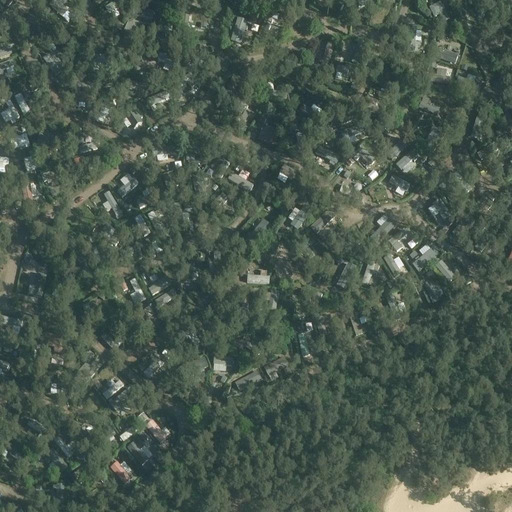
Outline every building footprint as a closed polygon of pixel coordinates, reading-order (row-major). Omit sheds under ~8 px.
[(55,0),(50,6),(62,19),(68,13),(63,7),(68,2),(66,0),(55,0)] [(131,0),(122,0),(111,14),(117,19),(132,0),(131,0)] [(441,3),(430,9),(434,19),(439,16),(444,23),(449,20),(441,3)] [(140,9),(138,15),(150,17),(152,11),(140,9)] [(164,39),(172,38),(171,14),(163,15),(164,39)] [(266,18),(259,37),(265,39),(272,21),(266,18)] [(239,46),(246,23),(237,20),(230,42),(239,46)] [(31,25),(44,39),(48,35),(35,21),(31,25)] [(191,33),(199,33),(200,21),(191,21),(191,33)] [(366,45),(359,44),(354,66),(360,67),(366,45)] [(327,45),(320,67),(327,69),(334,47),(327,45)] [(205,65),(192,48),(187,52),(199,69),(205,65)] [(456,57),(434,50),(431,59),(453,65),(456,57)] [(11,53),(0,56),(0,65),(14,60),(11,53)] [(49,55),(43,59),(56,78),(63,74),(49,55)] [(161,56),(158,63),(177,69),(179,62),(161,56)] [(94,71),(108,71),(108,57),(94,57),(94,71)] [(0,66),(0,72),(15,67),(13,61),(0,66)] [(334,74),(357,80),(359,73),(337,66),(334,74)] [(4,72),(4,79),(16,79),(16,71),(4,72)] [(393,74),(388,85),(394,88),(399,76),(393,74)] [(191,80),(188,75),(173,85),(176,90),(191,80)] [(448,79),(427,76),(426,84),(447,87),(448,79)] [(240,87),(242,83),(233,77),(226,88),(233,92),(238,85),(240,87)] [(476,95),(479,87),(456,79),(453,87),(476,95)] [(111,91),(130,96),(132,91),(112,86),(111,91)] [(287,98),(287,90),(265,90),(265,98),(287,98)] [(72,93),(71,102),(96,105),(97,97),(72,93)] [(369,99),(365,113),(390,120),(392,113),(376,108),(378,102),(369,99)] [(230,121),(237,125),(247,107),(240,104),(230,121)] [(421,104),(419,110),(437,117),(440,111),(421,104)] [(319,116),(304,106),(300,111),(315,121),(319,116)] [(124,116),(134,130),(143,124),(139,119),(142,117),(136,108),(124,116)] [(329,128),(350,120),(348,115),(327,122),(329,128)] [(477,118),(471,138),(477,140),(484,120),(477,118)] [(340,139),(360,132),(358,126),(338,133),(340,139)] [(276,147),(281,132),(267,127),(265,131),(262,130),(258,141),(276,147)] [(444,134),(437,129),(423,150),(429,155),(444,134)] [(36,146),(56,153),(61,139),(41,133),(36,146)] [(306,150),(302,134),(296,136),(300,152),(306,150)] [(400,159),(408,149),(400,143),(393,154),(400,159)] [(172,153),(171,147),(151,150),(152,157),(172,153)] [(375,161),(362,147),(352,157),(356,162),(361,157),(370,166),(375,161)] [(318,155),(337,164),(340,158),(321,148),(318,155)] [(201,150),(182,149),(181,157),(200,158),(201,150)] [(409,155),(403,162),(423,179),(429,173),(409,155)] [(99,166),(97,157),(77,161),(78,170),(99,166)] [(283,167),(278,174),(300,187),(305,180),(283,167)] [(65,177),(63,171),(42,177),(44,184),(65,177)] [(143,183),(132,171),(127,175),(139,188),(143,183)] [(181,172),(160,179),(163,189),(184,182),(181,172)] [(390,174),(386,182),(407,194),(411,186),(390,174)] [(467,195),(472,190),(457,174),(452,178),(467,195)] [(231,176),(227,181),(240,193),(244,188),(231,176)] [(200,200),(197,178),(191,179),(194,201),(200,200)] [(280,185),(287,189),(289,183),(282,180),(280,185)] [(34,204),(30,185),(22,187),(26,206),(34,204)] [(128,189),(133,195),(138,191),(133,185),(128,189)] [(115,213),(121,209),(112,194),(106,198),(115,213)] [(227,198),(222,194),(210,207),(214,211),(227,198)] [(454,222),(437,199),(431,203),(448,226),(454,222)] [(484,222),(490,215),(484,210),(488,204),(483,200),(473,211),(484,222)] [(170,206),(172,226),(180,225),(178,205),(170,206)] [(147,206),(139,211),(144,218),(151,214),(147,206)] [(333,218),(327,212),(309,230),(314,236),(333,218)] [(452,234),(459,241),(476,222),(469,215),(452,234)] [(378,246),(397,227),(390,220),(371,239),(378,246)] [(254,248),(272,228),(264,221),(246,241),(254,248)] [(157,223),(151,226),(159,240),(165,237),(157,223)] [(147,247),(154,243),(143,225),(136,228),(147,247)] [(116,248),(119,244),(107,234),(104,238),(116,248)] [(78,245),(65,236),(59,244),(72,253),(78,245)] [(343,246),(345,252),(361,246),(359,240),(343,246)] [(298,245),(308,260),(313,257),(303,241),(298,245)] [(285,262),(281,247),(266,251),(268,257),(275,255),(277,265),(285,262)] [(511,247),(503,265),(511,269),(511,247)] [(96,250),(89,253),(97,273),(103,271),(96,250)] [(416,267),(420,272),(436,258),(433,253),(416,267)] [(384,260),(395,279),(402,275),(390,256),(384,260)] [(370,257),(362,284),(368,286),(377,259),(370,257)] [(434,266),(448,283),(454,278),(441,261),(434,266)] [(79,265),(85,284),(93,281),(86,262),(79,265)] [(181,282),(196,281),(194,263),(179,265),(181,282)] [(350,266),(340,284),(346,287),(356,269),(350,266)] [(43,301),(47,277),(39,276),(34,299),(43,301)] [(268,278),(246,277),(246,284),(268,285),(268,278)] [(169,286),(165,281),(147,293),(150,298),(169,286)] [(424,288),(432,304),(439,301),(431,285),(424,288)] [(141,303),(146,300),(138,286),(133,290),(141,303)] [(297,295),(316,303),(319,294),(300,287),(297,295)] [(172,291),(154,302),(158,309),(177,297),(172,291)] [(392,300),(386,303),(394,321),(401,318),(392,300)] [(94,320),(89,306),(83,308),(88,322),(94,320)] [(132,323),(136,320),(147,336),(154,331),(139,310),(128,318),(132,323)] [(275,325),(276,331),(294,328),(292,310),(286,310),(287,323),(275,325)] [(361,332),(356,315),(349,317),(354,334),(361,332)] [(2,319),(1,326),(22,330),(23,322),(2,319)] [(199,343),(189,328),(183,332),(194,347),(199,343)] [(104,334),(99,338),(112,352),(117,348),(104,334)] [(69,339),(47,335),(46,342),(59,345),(58,351),(66,353),(69,339)] [(18,348),(0,338),(0,337),(0,347),(14,356),(18,348)] [(302,360),(309,359),(305,337),(298,338),(302,360)] [(234,342),(252,353),(255,349),(237,338),(234,342)] [(141,366),(155,356),(151,351),(137,362),(141,366)] [(287,364),(283,357),(264,367),(267,374),(287,364)] [(0,362),(0,371),(7,374),(10,366),(0,362)] [(243,391),(260,381),(255,371),(238,381),(243,391)] [(119,382),(102,396),(106,401),(123,387),(119,382)] [(130,389),(110,405),(116,412),(135,396),(130,389)] [(28,428),(46,438),(49,431),(32,421),(28,428)] [(151,422),(144,428),(159,445),(166,439),(151,422)] [(137,432),(133,427),(119,439),(123,444),(137,432)] [(62,442),(58,446),(69,460),(74,456),(62,442)] [(141,467),(148,461),(132,443),(125,449),(141,467)] [(31,467),(15,451),(10,457),(26,472),(31,467)] [(111,468),(125,486),(131,481),(117,463),(111,468)] [(78,481),(88,474),(92,481),(98,477),(91,466),(75,476),(78,481)] [(19,511),(23,510),(19,503),(6,511),(19,511)]
